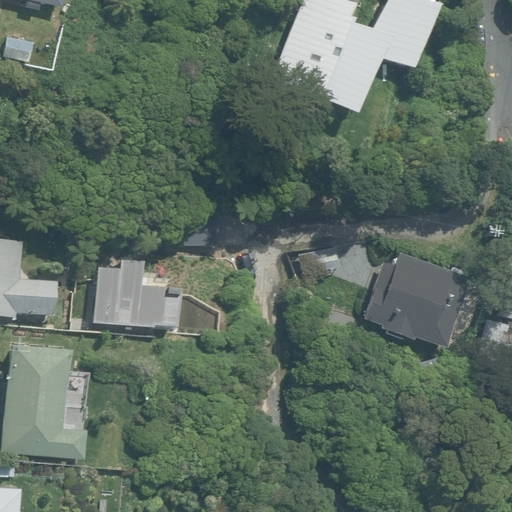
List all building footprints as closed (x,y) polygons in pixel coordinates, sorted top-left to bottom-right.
[(21,8),(35,11),(36,4),(57,9),(58,0),(18,0),(23,1),(21,8)] [(298,0),(265,81),(348,115),(372,58),(402,70),(425,9),(400,0),(381,0),(364,36),(343,27),(346,21),(341,19),(346,6),(331,0),(298,0)] [(0,53),(0,57),(25,63),(30,43),(4,37),(0,53)] [(171,245),(214,246),(214,217),(171,216),(171,245)] [(326,231),(290,238),(298,282),(334,276),(326,231)] [(0,317),(12,318),(12,314),(48,317),(50,282),(15,280),(18,243),(0,241),(0,317)] [(409,338),(439,349),(464,279),(462,279),(464,275),(447,269),(446,273),(394,255),(390,267),(379,263),(360,319),(377,325),(376,329),(408,340),(409,338)] [(489,313),(511,318),(511,269),(501,267),(489,313)] [(0,426),(0,452),(79,459),(82,430),(58,428),(65,351),(7,346),(0,426)] [(0,511),(13,511),(15,490),(0,489),(0,511)]
